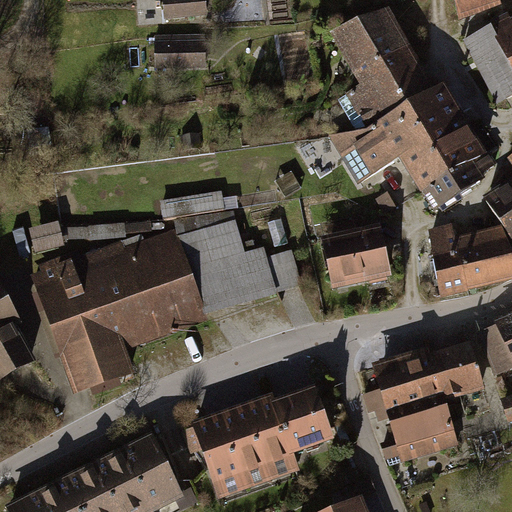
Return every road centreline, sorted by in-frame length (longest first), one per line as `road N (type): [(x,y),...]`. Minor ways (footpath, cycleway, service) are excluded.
road 1 (residential): [(333,335),(158,395),(0,479)]
road 2 (residential): [(401,511),(333,335)]
road 3 (residential): [(511,292),(474,308),(333,335)]
